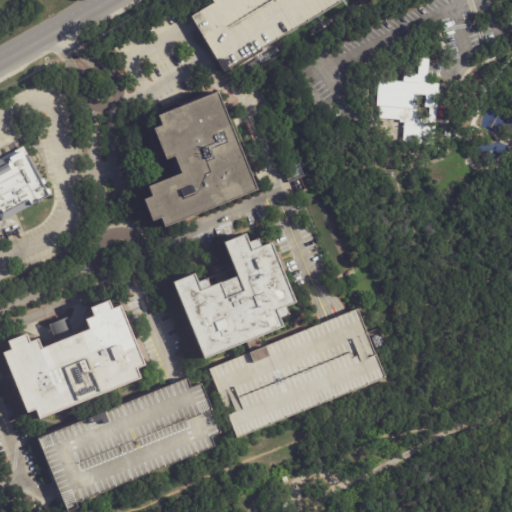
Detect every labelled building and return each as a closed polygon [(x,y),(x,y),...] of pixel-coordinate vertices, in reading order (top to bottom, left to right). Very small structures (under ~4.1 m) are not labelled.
[(341,0),(278,39),(224,71),(191,16),(214,2),(212,0),(341,0)] [(440,96),(436,145),(405,142),(406,122),(401,122),(401,119),(378,117),(381,78),(405,80),(406,73),(420,74),(421,57),(431,58),(429,82),(441,83),(440,96)] [(222,100),(258,188),(165,226),(161,217),(152,220),(144,199),(152,195),(148,186),(182,172),(175,154),(166,158),(153,127),(162,123),(158,114),(218,90),(222,100)] [(28,150),(52,194),(50,195),(50,197),(34,205),(3,221),(0,215),(0,159),(8,155),(10,160),(13,158),(12,156),(25,149),(26,151),(28,150)] [(304,177),(299,164),(284,169),(288,182),(304,177)] [(222,243),(242,235),(246,243),(255,240),(258,246),(268,242),(292,303),(275,310),(282,327),(202,359),(171,282),(193,274),(199,289),(234,274),(222,243)] [(21,395),(3,352),(12,349),(9,341),(28,333),(31,341),(40,338),(43,347),(91,328),(87,318),(95,315),(92,307),(111,299),(114,307),(123,304),(147,364),(139,368),(143,378),(40,420),(37,410),(28,413),(21,395)] [(208,370),(355,310),(383,377),(236,437),(208,370)] [(40,439),(167,387),(190,377),(194,387),(205,382),(225,432),(214,437),(218,446),(79,503),(82,508),(70,511),(60,488),(40,439)]
